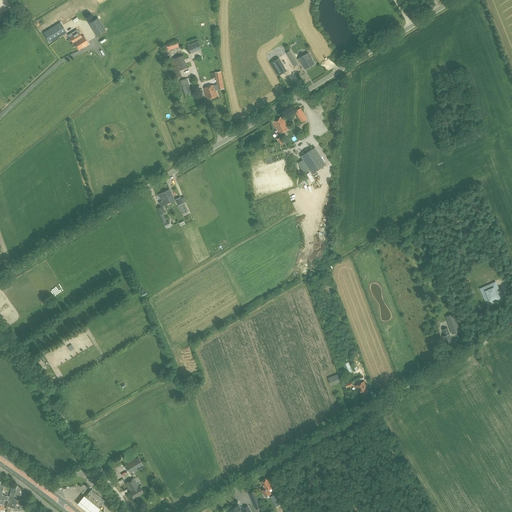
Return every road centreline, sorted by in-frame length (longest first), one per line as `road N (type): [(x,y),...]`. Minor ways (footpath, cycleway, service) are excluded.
road 1 (unclassified): [(0,279),(457,0)]
road 2 (unclassified): [(191,511),(511,326)]
road 3 (unclassified): [(131,511),(0,332)]
